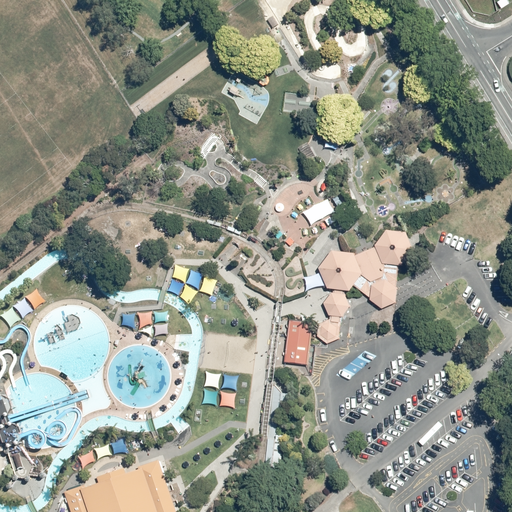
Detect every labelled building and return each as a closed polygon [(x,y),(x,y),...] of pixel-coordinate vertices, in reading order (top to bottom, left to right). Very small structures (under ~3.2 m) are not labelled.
[(336,212),(329,199),(305,212),(312,225),(336,212)] [(321,344),(343,344),(342,320),(364,293),(385,310),(400,303),(402,278),(398,267),(408,267),(417,250),(410,233),(387,233),(376,251),(369,251),(358,256),(356,252),(345,251),(336,251),(324,268),(331,290),(337,290),(325,306),(333,320),(323,319),(321,344)] [(310,320),(284,316),(278,366),(295,368),(304,369),(307,343),(310,320)] [(7,395),(3,396),(0,397),(0,421),(10,451),(23,448),(27,447),(23,434),(14,414),(18,406),(14,399),(7,395)] [(23,448),(10,451),(8,451),(17,476),(28,477),(29,475),(30,473),(34,464),(23,448)] [(161,461),(70,491),(76,511),(177,511),(173,499),(161,461)]
